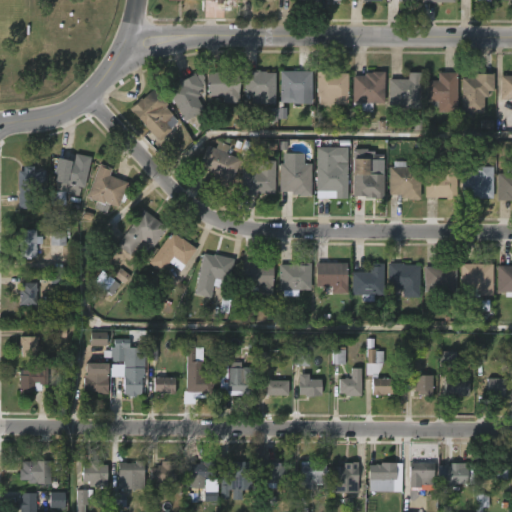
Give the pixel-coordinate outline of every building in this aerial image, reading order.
[(235,69),(236,101),(221,102),(221,97),(219,97),(219,94),(206,95),(205,71),(235,69)] [(257,71),(257,72),(264,72),(264,73),(273,73),(273,105),(258,105),(258,97),(242,97),(242,71),(257,71)] [(294,103),(279,103),(279,71),(310,71),(310,95),(294,95),(294,103)] [(329,71),(345,71),(345,103),(317,104),(317,95),(314,95),(314,71),(329,71)] [(370,102),(370,111),(354,111),(354,106),(347,106),(347,101),(350,101),(350,74),(362,74),(362,72),(369,72),(369,71),(382,71),(382,102),(370,102)] [(457,72),(456,113),(436,113),(436,103),(425,103),(425,81),(437,81),(437,72),(457,72)] [(194,73),(195,75),(200,73),(204,79),(202,80),(203,83),(200,85),(202,89),(196,91),(199,97),(196,98),(203,112),(183,122),(174,103),(171,105),(167,98),(170,96),(167,90),(178,84),(177,82),(194,73)] [(418,109),(386,109),(386,79),(405,79),(405,73),(419,73),(419,98),(418,98),(418,109)] [(481,114),(460,114),(459,79),(472,79),(472,75),(491,75),(491,91),(485,91),(485,98),(481,98),(481,114)] [(511,129),(509,129),(509,117),(511,117),(511,100),(499,100),(498,76),(511,76),(511,129)] [(153,88),(168,104),(166,106),(178,121),(170,128),(172,130),(161,140),(158,136),(156,138),(129,108),(141,97),(143,98),(153,88)] [(276,122),(277,113),(283,114),(283,109),(265,108),(264,121),(276,122)] [(226,146),(223,153),(239,160),(225,189),(209,181),(213,174),(195,165),(204,145),(212,149),(216,141),(226,146)] [(344,169),(344,174),(347,174),(347,194),(344,193),(344,198),(332,198),(332,191),(313,191),(313,179),(314,179),(314,177),(313,177),(314,147),(345,148),(344,169)] [(365,150),(364,159),(381,160),(380,199),(363,199),(363,197),(350,197),(350,175),(348,175),(350,150),(365,150)] [(90,158),(82,188),(79,187),(73,195),(63,192),(63,205),(49,205),(49,191),(55,191),(54,184),(49,183),(53,174),(49,172),(55,158),(67,162),(69,153),(90,158)] [(294,154),(294,164),(310,164),(309,196),(290,195),(290,192),(277,192),(277,164),(283,164),(283,154),(294,154)] [(476,158),(476,166),(491,166),(492,200),(464,200),(464,195),(459,195),(459,167),(467,167),(467,158),(476,158)] [(34,163),(34,171),(45,171),(45,189),(29,189),(29,193),(34,194),(34,208),(17,208),(18,194),(20,194),(20,190),(17,190),(18,161),(34,161),(34,163)] [(404,161),(403,166),(420,167),(419,199),(399,198),(399,194),(387,194),(387,167),(391,167),(391,161),(404,161)] [(241,196),(240,196),(240,170),(248,170),(248,162),(273,162),(273,193),(253,193),(253,196),(241,196)] [(125,196),(122,203),(119,202),(117,208),(108,205),(105,214),(92,209),(95,202),(84,198),(98,163),(111,168),(108,176),(126,183),(122,195),(125,196)] [(511,201),(498,201),(495,201),(496,173),(505,173),(505,167),(511,166),(511,201)] [(455,198),(455,200),(444,200),(444,198),(423,197),(424,173),(437,174),(438,167),(456,167),(455,198)] [(168,228),(153,248),(142,239),(131,254),(118,245),(143,210),(168,228)] [(36,230),(36,236),(42,236),(42,243),(37,243),(37,257),(31,257),(31,259),(21,257),(19,242),(21,242),(21,230),(36,230)] [(50,246),(65,246),(65,230),(50,231),(50,246)] [(170,232),(195,250),(179,271),(168,262),(160,273),(147,263),(170,232)] [(201,253),(211,256),(211,254),(232,259),(227,282),(221,281),(219,287),(211,285),(208,298),(192,295),(201,253)] [(271,262),(270,296),(248,295),(248,286),(239,286),(240,261),(271,262)] [(294,262),(307,263),(307,287),(297,286),(297,295),(280,295),(280,288),(277,288),(277,262),(294,262)] [(344,263),(344,291),(337,291),(337,285),(313,285),(314,262),(344,263)] [(419,264),(419,296),(402,295),(402,288),(387,287),(388,262),(419,264)] [(372,294),(372,301),(360,301),(360,294),(350,294),(350,272),(368,272),(368,263),(382,263),(382,294),(372,294)] [(454,289),(422,290),(422,266),(441,266),(441,263),(454,263),(454,289)] [(491,263),(491,294),(464,294),(464,287),(458,287),(458,263),(491,263)] [(511,296),(502,296),(502,291),(494,291),(494,264),(511,263),(511,296)] [(113,276),(124,284),(130,276),(119,268),(113,276)] [(93,283),(111,296),(119,284),(101,271),(93,283)] [(37,284),(37,291),(41,291),(41,297),(37,297),(37,304),(20,305),(20,289),(22,289),(22,283),(37,284)] [(106,346),(106,331),(90,332),(90,346),(106,346)] [(43,337),(43,358),(21,357),(20,336),(43,337)] [(127,338),(127,346),(144,347),(143,364),(142,364),(141,376),(139,376),(139,393),(133,393),(133,395),(121,393),(122,376),(108,376),(108,363),(121,363),(121,357),(120,357),(120,360),(108,361),(108,346),(111,346),(111,338),(127,338)] [(309,365),(293,365),(293,345),(309,345),(309,365)] [(195,349),(194,354),(193,354),(193,362),(201,362),(201,376),(213,376),(212,386),(210,386),(209,395),(203,394),(203,398),(193,398),(193,404),(181,404),(182,391),(184,392),(184,347),(193,347),(192,349),(195,349)] [(382,351),(381,363),(380,363),(376,373),(376,378),(391,378),(390,394),(378,394),(378,396),(369,396),(370,375),(363,375),(364,349),(382,351)] [(483,349),(475,349),(475,363),(483,363),(483,349)] [(235,352),(235,364),(227,364),(226,375),(237,375),(237,380),(238,380),(239,366),(252,367),(250,395),(224,394),(225,380),(218,379),(218,373),(212,373),(212,366),(218,366),(219,365),(220,350),(232,350),(232,352),(235,352)] [(332,365),(345,364),(344,350),(331,350),(332,365)] [(447,352),(439,352),(438,367),(447,367),(447,352)] [(48,369),(47,385),(35,383),(34,394),(19,393),(20,370),(32,370),(32,365),(43,365),(43,369),(48,369)] [(167,368),(166,377),(174,377),(173,392),(172,392),(172,395),(151,393),(152,378),(154,378),(154,376),(157,376),(157,368),(167,368)] [(360,368),(360,395),(346,395),(346,393),(338,393),(338,378),(347,377),(347,378),(350,378),(350,375),(348,375),(348,372),(349,372),(349,368),(360,368)] [(93,372),(93,378),(108,378),(108,391),(107,391),(107,394),(84,392),(84,377),(86,377),(86,372),(93,372)] [(431,376),(431,395),(417,395),(417,391),(412,391),(413,375),(431,376)] [(503,378),(502,396),(485,395),(485,377),(503,378)] [(303,378),(319,380),(319,396),(304,396),(304,394),(297,394),(297,380),(303,378)] [(288,381),(287,396),(262,395),(263,380),(288,381)] [(468,380),(468,395),(456,395),(456,393),(442,392),(442,380),(468,380)] [(99,460),(102,461),(102,466),(107,466),(107,487),(89,487),(89,482),(82,482),(82,464),(89,464),(89,460),(99,460)] [(142,461),(141,489),(115,488),(116,462),(133,463),(133,460),(142,461)] [(175,460),(174,483),(160,482),(160,489),(151,489),(152,482),(147,482),(147,467),(154,467),(154,464),(158,464),(158,460),(175,460)] [(37,461),(37,465),(42,466),(42,462),(49,462),(49,475),(37,475),(37,484),(28,484),(28,480),(19,480),(19,469),(22,469),(22,461),(37,461)] [(349,492),(329,492),(329,466),(341,466),(341,461),(356,461),(356,492),(349,492)] [(433,462),(432,483),(419,483),(419,486),(410,486),(409,500),(401,500),(402,475),(408,476),(409,461),(433,462)] [(187,478),(187,464),(200,464),(200,462),(214,462),(214,479),(187,478)] [(252,463),(251,489),(229,489),(228,499),(220,499),(221,475),(227,475),(228,462),(252,463)] [(282,463),(282,467),(287,467),(286,483),(275,483),(275,488),(268,488),(268,484),(261,483),(262,465),(268,465),(268,462),(282,463)] [(317,462),(327,462),(327,484),(315,484),(315,490),(301,490),(301,462),(317,462)] [(400,463),(399,491),(365,490),(366,465),(374,465),(374,464),(378,464),(378,462),(400,463)] [(457,462),(460,463),(460,466),(466,466),(466,483),(441,483),(441,465),(448,465),(448,462),(457,462)] [(499,480),(499,482),(495,482),(495,480),(482,480),(482,464),(509,464),(508,480),(499,480)] [(76,505),(88,504),(87,490),(76,490),(76,505)] [(217,491),(204,491),(204,500),(217,499),(217,491)] [(49,509),(64,509),(64,492),(49,492),(49,509)] [(125,507),(125,493),(111,494),(111,507),(125,507)] [(34,494),(34,511),(19,511),(20,508),(18,508),(18,502),(22,502),(22,494),(34,494)] [(487,511),(488,494),(475,494),(475,511),(487,511)] [(257,497),(256,511),(267,511),(267,499),(271,499),(271,497),(257,497)]
